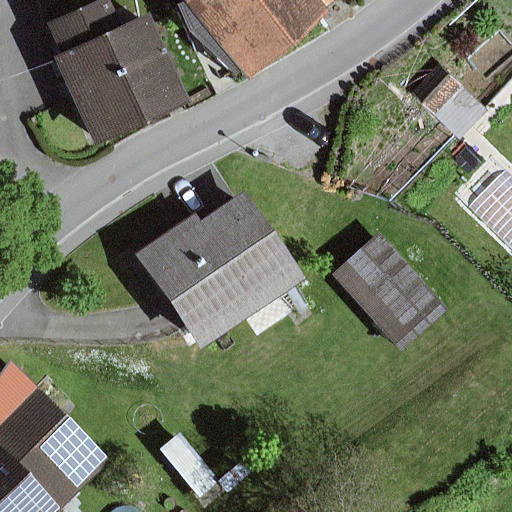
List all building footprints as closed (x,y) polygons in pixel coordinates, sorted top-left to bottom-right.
[(123,27),(110,0),(38,0),(41,12),(61,54),(55,57),(97,147),(191,104),(149,15),(123,27)] [(336,0),(184,0),(178,5),(189,30),(234,77),(241,71),(250,82),(331,16),(326,9),(336,0)] [(494,110),(459,76),(431,106),(466,139),(494,110)] [(511,178),(504,170),(468,207),(511,250),(511,178)] [(195,213),(134,255),(201,350),(304,278),(245,194),(202,223),(195,213)] [(380,234),(333,275),(399,351),(446,311),(380,234)] [(466,332),(449,315),(420,342),(437,360),(466,332)] [(61,511),(113,460),(38,388),(0,426),(0,511),(61,511)] [(218,480),(180,434),(158,452),(205,509),(249,473),(240,463),(218,480)]
